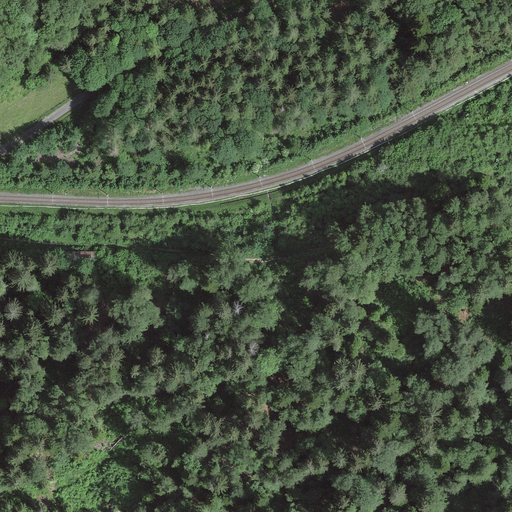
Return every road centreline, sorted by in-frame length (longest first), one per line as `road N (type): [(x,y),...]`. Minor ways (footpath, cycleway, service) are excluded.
road 1 (track): [(0,240),(260,260),(330,243),(358,248),(417,281),(436,279),(475,229),(511,220)]
road 2 (unclassified): [(260,0),(88,93),(0,152)]
